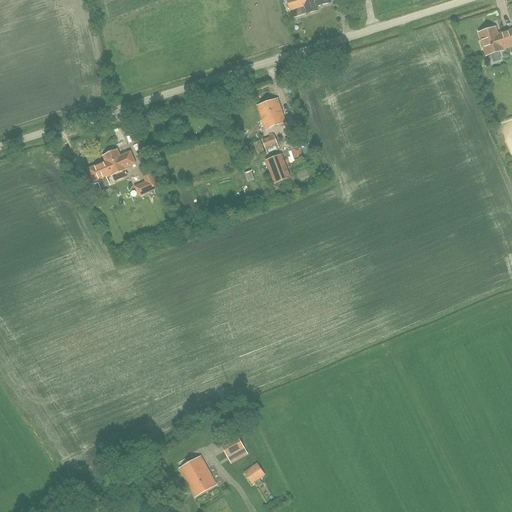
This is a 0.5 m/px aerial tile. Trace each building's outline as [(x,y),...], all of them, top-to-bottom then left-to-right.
[(317,7),(331,3),(330,0),(286,0),(292,19),(318,11),(317,7)] [(502,49),(511,45),(511,30),(497,35),(495,29),(492,30),(490,29),(483,31),(482,33),(479,34),(482,42),(480,43),(482,49),(484,48),(486,56),(502,51),(502,49)] [(266,130),(286,123),(278,99),(257,107),(266,130)] [(202,117),(217,112),(214,103),(199,107),(202,117)] [(260,157),(279,149),(274,136),(255,144),(260,157)] [(103,164),(87,170),(94,186),(98,184),(105,181),(104,179),(107,178),(112,176),(114,181),(124,177),(121,171),(125,170),(125,169),(135,164),(130,152),(120,157),(117,151),(103,157),(106,163),(107,164),(104,165),(103,164)] [(277,184),(292,179),(293,178),(285,154),(269,160),(277,184)] [(146,182),(135,187),(139,197),(158,188),(150,170),(142,173),(146,182)] [(237,437),(222,446),(228,458),(244,449),(237,437)] [(196,497),(216,486),(200,458),(180,469),(196,497)] [(252,484),(265,475),(257,464),(244,473),(252,484)]
